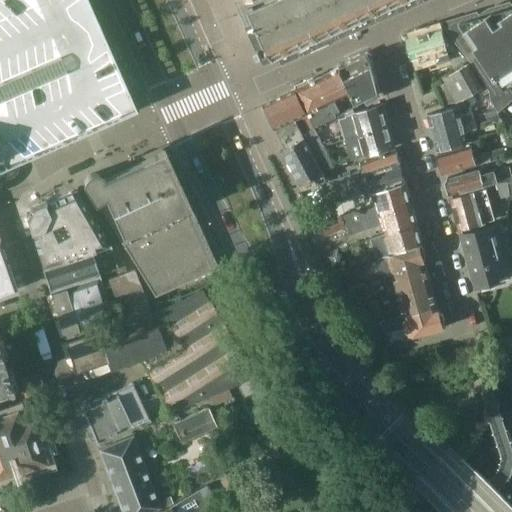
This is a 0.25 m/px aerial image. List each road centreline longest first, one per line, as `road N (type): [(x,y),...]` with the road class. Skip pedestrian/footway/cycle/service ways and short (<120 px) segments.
road 1 (tertiary): [(119,0),(218,207),(272,298),(299,318)]
road 2 (tertiary): [(299,318),(275,231),(174,0)]
road 3 (unclassified): [(384,30),(473,343)]
road 4 (tertiary): [(299,318),(383,422),(474,511)]
road 5 (unclassified): [(102,511),(36,303)]
road 6 (residential): [(384,30),(257,87)]
